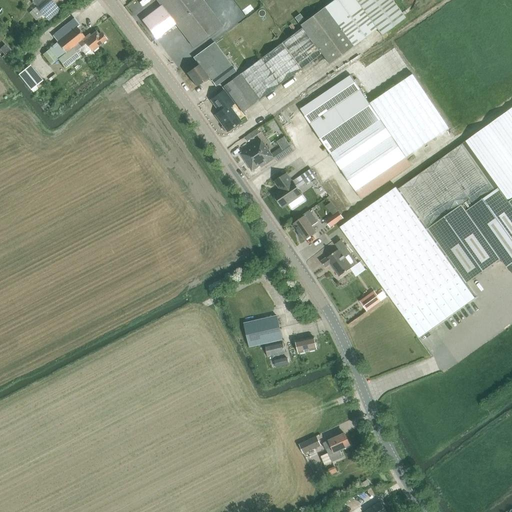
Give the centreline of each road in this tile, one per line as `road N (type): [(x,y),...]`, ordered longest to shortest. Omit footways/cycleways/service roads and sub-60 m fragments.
road 1 (tertiary): [(425,511),(380,436),(329,314),(104,0)]
road 2 (track): [(246,190),(312,145),(360,206),(511,99)]
